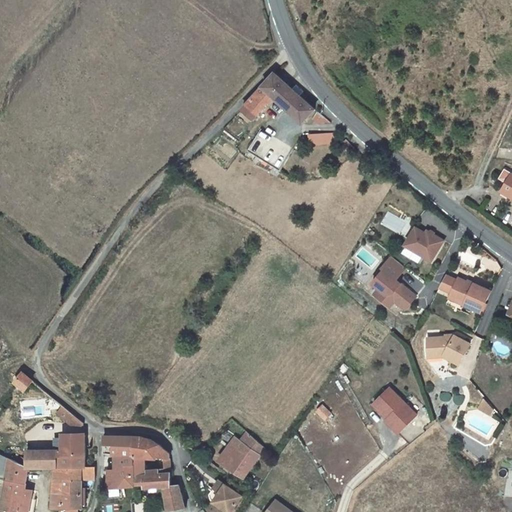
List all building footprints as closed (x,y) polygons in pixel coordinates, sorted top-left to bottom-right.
[(278,72),(242,107),(249,114),(254,109),(258,113),(276,96),(304,121),(317,107),(302,94),(295,87),(278,72)] [(334,122),(320,109),(314,116),(322,124),(334,122)] [(295,145),(296,143),(286,138),(262,125),(257,135),(288,152),(295,145)] [(290,130),(286,138),(296,143),(300,136),(290,130)] [(320,142),(329,142),(330,131),(320,131),(320,142)] [(330,131),(329,142),(344,143),(344,131),(330,131)] [(251,148),(278,162),(288,152),(257,135),(251,148)] [(511,173),(509,172),(500,189),(511,196),(511,173)] [(415,224),(405,242),(432,258),(444,237),(427,227),(425,230),(415,224)] [(392,254),(382,267),(384,268),(374,282),(380,287),(387,292),(382,298),(392,305),(397,299),(407,307),(418,294),(397,278),(407,266),(392,254)] [(440,284),(444,286),(450,273),(447,271),(440,284)] [(452,289),(446,301),(462,308),(465,302),(482,310),(493,289),(474,281),(474,282),(459,275),(458,277),(450,273),(444,286),(452,289)] [(380,287),(375,293),(382,298),(387,292),(380,287)] [(449,347),(449,351),(462,357),(473,337),(458,329),(456,331),(431,333),(433,348),(449,347)] [(30,387),(34,381),(24,374),(21,377),(17,384),(26,391),(30,387)] [(94,389),(86,387),(84,396),(92,398),(94,389)] [(389,420),(392,417),(406,430),(419,416),(392,389),(375,406),(389,420)] [(495,412),(499,406),(488,394),(482,404),(495,412)] [(84,428),(85,426),(63,408),(57,416),(71,427),(84,428)] [(387,422),(401,435),(406,430),(392,417),(389,420),(387,422)] [(59,454),(55,469),(85,468),(90,468),(87,434),(63,434),(64,450),(64,453),(59,454)] [(236,450),(241,452),(245,446),(253,436),(250,434),(236,450)] [(253,436),(245,446),(259,454),(264,446),(253,436)] [(134,438),(105,438),(105,457),(111,457),(120,458),(118,470),(110,469),(108,487),(137,487),(135,457),(134,438)] [(134,438),(135,457),(148,461),(160,461),(160,459),(164,459),(171,461),(170,453),(162,447),(152,441),(147,439),(134,438)] [(224,465),(245,477),(259,454),(245,446),(241,452),(236,450),(224,465)] [(27,456),(21,462),(31,469),(45,469),(45,450),(30,450),(30,456),(27,456)] [(45,450),(45,469),(55,469),(59,454),(64,453),(64,450),(45,450)] [(120,458),(111,457),(110,469),(118,470),(120,458)] [(135,457),(137,487),(144,487),(145,493),(149,493),(159,493),(160,490),(163,489),(168,511),(173,511),(186,510),(180,488),(172,488),(171,474),(161,473),(161,469),(148,471),(148,467),(148,461),(135,457)] [(28,489),(31,469),(21,462),(10,459),(5,491),(28,495),(28,489)] [(161,473),(171,474),(171,461),(164,459),(164,469),(161,469),(161,473)] [(85,468),(85,481),(96,481),(97,467),(90,468),(85,468)] [(85,481),(85,468),(55,469),(52,509),(67,509),(68,480),(85,481)] [(247,493),(224,477),(211,495),(234,510),(247,493)] [(85,481),(68,480),(67,509),(79,509),(86,509),(85,481)] [(15,511),(32,511),(35,491),(28,489),(28,495),(5,491),(2,509),(15,511)] [(301,511),(278,496),(266,511),(301,511)]
